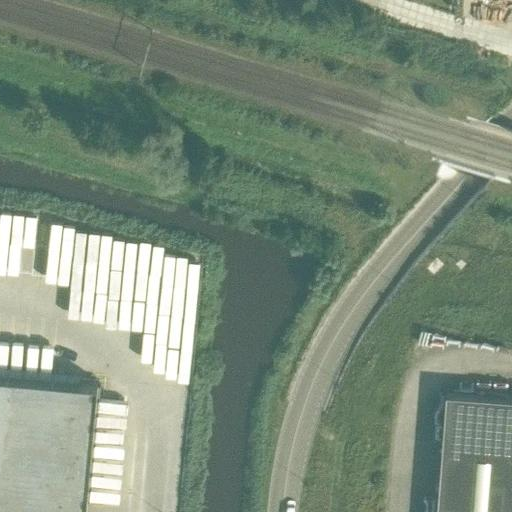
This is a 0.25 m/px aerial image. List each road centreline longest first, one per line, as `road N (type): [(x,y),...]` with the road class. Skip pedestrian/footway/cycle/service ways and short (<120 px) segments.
road 1 (secondary): [(474,171),(332,344),(293,446),(282,511)]
road 2 (unknown): [(398,0),(448,28),(511,34)]
